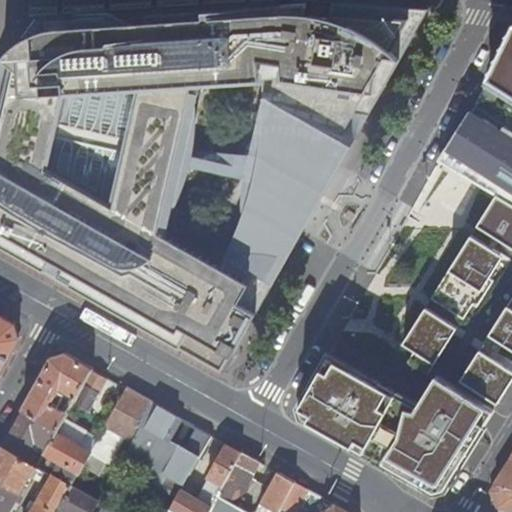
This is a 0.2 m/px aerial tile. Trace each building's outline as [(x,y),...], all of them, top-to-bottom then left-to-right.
[(324,0),(33,0),(34,5),(34,14),(39,13),(39,15),(38,17),(32,25),(24,38),(16,44),(9,50),(2,58),(0,64),(0,246),(225,373),(303,233),(342,166),(430,8),(334,1),(324,0)] [(511,29),(488,77),(511,92),(511,29)] [(449,146),(441,159),(476,180),(498,193),(511,200),(511,128),(475,105),(449,146)] [(511,202),(498,194),(490,206),(478,225),(494,235),(500,239),(511,246),(511,202)] [(356,214),(349,210),(345,216),(352,220),(356,214)] [(488,244),(472,234),(433,297),(465,318),(475,303),(479,306),(495,279),(491,277),(505,255),(495,248),(488,244)] [(495,248),(500,239),(494,235),(488,244),(495,248)] [(511,298),(490,333),(511,346),(511,298)] [(459,326),(427,306),(404,343),(416,350),(410,361),(429,373),(459,326)] [(13,324),(0,316),(0,369),(18,338),(13,324)] [(462,379),(499,402),(511,381),(511,360),(485,343),(462,379)] [(51,359),(23,410),(57,430),(64,419),(67,414),(57,408),(64,395),(68,397),(66,402),(71,405),(73,402),(92,368),(66,354),(59,356),(51,359)] [(396,395),(329,357),(301,407),(303,418),(434,491),(445,488),(493,411),(437,375),(420,403),(414,399),(410,406),(394,398),(396,395)] [(67,414),(64,419),(70,423),(72,419),(79,423),(86,409),(89,410),(106,379),(93,372),(75,403),(73,402),(71,405),(67,414)] [(127,388),(91,451),(102,458),(109,462),(124,436),(131,441),(132,441),(126,451),(164,471),(179,444),(171,439),(182,419),(127,388)] [(410,406),(414,399),(399,391),(394,398),(410,406)] [(2,447),(25,459),(35,443),(47,449),(57,432),(57,430),(23,410),(2,447)] [(194,428),(189,425),(182,438),(187,441),(194,428)] [(57,432),(47,449),(44,454),(59,463),(53,475),(71,485),(91,451),(57,432)] [(242,452),(227,444),(202,489),(217,497),(218,496),(242,452)] [(31,463),(25,459),(2,447),(0,450),(0,511),(9,511),(31,475),(40,480),(45,470),(38,466),(31,463)] [(259,462),(242,452),(218,496),(229,502),(243,493),(259,462)] [(41,460),(38,466),(45,470),(53,475),(59,463),(44,454),(41,460)] [(35,457),(31,463),(38,466),(41,460),(35,457)] [(511,511),(511,457),(491,491),(498,508),(511,511)] [(294,482),(277,472),(255,511),(278,511),(280,508),(294,482)] [(71,485),(53,475),(51,479),(47,478),(30,508),(34,510),(32,511),(56,511),(71,487),(71,485)] [(307,489),(294,482),(280,508),(286,511),(294,511),(298,504),(307,489)] [(92,511),(99,501),(71,487),(56,511),(92,511)] [(208,504),(182,489),(169,511),(208,511),(215,501),(211,499),(208,504)] [(324,499),(307,489),(298,504),(310,510),(324,499)] [(217,497),(215,501),(208,511),(246,511),(229,502),(218,496),(217,497)] [(347,511),(324,499),(310,510),(311,511),(347,511)]
